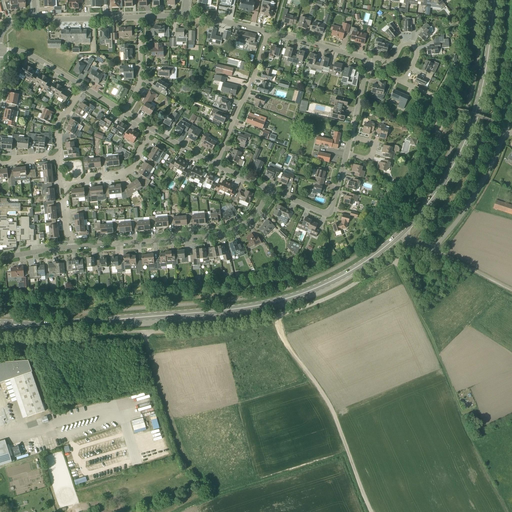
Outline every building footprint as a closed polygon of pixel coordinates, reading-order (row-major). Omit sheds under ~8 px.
[(3,0),(5,5),(7,10),(10,9),(10,10),(18,10),(18,8),(17,8),(17,0),(3,0)] [(49,0),(44,0),(44,8),(53,7),(54,7),(54,11),(62,10),(62,7),(56,7),(57,6),(57,1),(55,0),(49,0)] [(82,3),(82,1),(81,0),(69,0),(70,8),(74,8),(74,9),(78,8),(78,3),(82,3)] [(91,8),(96,8),(95,0),(84,0),(85,6),(91,6),(91,8)] [(244,11),(247,12),(247,10),(253,11),(255,3),(253,3),(253,1),(249,0),(242,0),(243,0),(242,0),(241,0),(239,8),(244,9),(244,11)] [(446,6),(444,3),(442,1),(441,0),(431,0),(430,7),(431,7),(435,7),(437,5),(441,9),(446,6)] [(269,6),(270,3),(262,1),(261,7),(263,7),(261,12),(265,13),(264,16),(272,17),(274,4),(274,3),(274,2),(273,2),(272,1),(271,2),(270,2),(270,3),(269,6)] [(284,23),(289,24),(289,23),(295,24),(297,18),(287,15),(287,11),(284,10),(283,14),(286,15),(284,23)] [(298,27),(306,29),(307,25),(310,26),(312,18),(307,17),(306,19),(301,17),(298,27)] [(409,22),(404,22),(404,32),(411,32),(411,25),(414,25),(414,19),(409,19),(409,22)] [(322,34),(322,32),(324,25),(314,22),(312,30),(319,32),(319,33),(319,32),(321,33),(321,34),(322,34)] [(392,23),(387,26),(381,30),(382,31),(383,32),(384,32),(385,32),(386,32),(392,40),(398,35),(393,29),(396,27),(392,23)] [(423,31),(418,36),(424,41),(431,34),(427,30),(430,27),(426,23),(421,28),(423,31)] [(347,34),(348,32),(350,25),(343,24),(342,29),(336,28),(336,27),(332,25),(331,29),(333,30),(331,35),(338,37),(338,38),(342,39),(344,33),(347,34)] [(158,34),(164,34),(164,35),(165,35),(165,36),(166,36),(166,37),(167,37),(169,37),(169,28),(168,28),(169,28),(165,28),(164,26),(157,26),(154,26),(154,30),(151,30),(151,36),(158,36),(158,34)] [(357,34),(353,32),(354,28),(351,27),(348,36),(351,37),(350,40),(355,41),(357,41),(357,42),(357,43),(364,44),(366,35),(357,32),(357,34)] [(119,28),(119,33),(119,37),(132,36),(131,28),(119,28)] [(214,37),(215,34),(216,29),(210,28),(209,33),(207,41),(220,44),(221,38),(214,37)] [(112,49),(112,36),(108,36),(108,34),(108,30),(106,30),(105,29),(103,29),(102,30),(100,30),(100,36),(100,39),(101,39),(101,40),(104,40),(105,45),(108,45),(108,49),(109,49),(112,49)] [(176,29),(176,37),(176,38),(171,38),(171,47),(176,47),(176,42),(187,43),(187,34),(184,34),(184,29),(176,29)] [(72,39),(72,43),(90,43),(90,39),(86,39),(86,31),(62,31),(62,34),(61,34),(61,35),(62,35),(62,39),(72,39)] [(254,43),(254,42),(256,35),(238,31),(236,38),(250,42),(250,43),(253,43),(252,48),(256,49),(257,43),(254,43)] [(377,50),(381,51),(387,53),(389,45),(381,44),(382,41),(376,39),(375,44),(378,45),(377,50)] [(161,43),(155,44),(155,48),(151,48),(152,56),(156,56),(156,57),(164,57),(163,48),(161,48),(161,43)] [(441,48),(440,49),(440,43),(434,43),(434,47),(427,47),(428,55),(438,54),(442,54),(441,48)] [(132,53),(131,49),(128,49),(128,45),(121,45),(121,53),(123,52),(124,60),(129,60),(129,59),(133,59),(132,53)] [(279,50),(280,49),(276,48),(276,47),(273,46),(272,49),(271,48),(268,57),(273,59),(274,56),(280,58),(282,51),(279,50)] [(293,49),(286,47),(284,57),(288,58),(287,61),(292,63),(294,56),(291,56),(293,49)] [(296,64),(297,64),(298,61),(302,62),(305,52),(298,50),(297,57),(294,56),(292,63),(291,65),(295,66),(296,64)] [(316,69),(318,63),(315,62),(317,56),(311,54),(307,67),(311,68),(310,70),(315,71),(316,69)] [(84,69),(87,71),(94,59),(90,57),(88,62),(85,60),(82,64),(79,62),(78,63),(77,63),(76,65),(76,66),(74,70),(75,71),(76,72),(78,74),(79,73),(80,74),(84,69)] [(316,69),(321,71),(322,71),(322,67),(326,68),(329,59),(323,57),(321,64),(318,63),(316,69)] [(431,78),(432,77),(434,73),(432,72),(435,67),(436,68),(438,63),(434,62),(433,64),(427,61),(422,70),(427,73),(426,76),(431,78)] [(234,67),(217,63),(216,68),(215,73),(232,77),(234,67)] [(334,67),(330,66),(328,73),(335,75),(336,72),(340,73),(342,65),(335,63),(334,67)] [(25,77),(31,68),(28,66),(27,67),(25,65),(23,68),(21,67),(16,74),(19,76),(18,77),(23,80),(25,77)] [(128,79),(131,79),(133,79),(133,69),(127,70),(127,66),(120,67),(120,73),(124,73),(124,77),(128,76),(128,79)] [(174,67),(163,66),(163,70),(164,70),(164,71),(158,71),(158,73),(158,74),(157,75),(158,76),(165,77),(165,79),(169,79),(170,74),(173,74),(174,67)] [(349,76),(353,78),(357,78),(357,77),(358,75),(358,72),(358,73),(355,72),(355,71),(356,71),(355,71),(356,69),(348,67),(348,69),(345,68),(342,77),(341,80),(347,82),(348,78),(349,76)] [(25,77),(32,81),(35,76),(33,75),(35,71),(33,70),(31,68),(25,77)] [(94,82),(98,84),(103,75),(100,73),(99,74),(93,71),(94,69),(91,68),(87,73),(90,75),(88,78),(94,81),(94,82)] [(272,70),(266,68),(265,73),(263,72),(261,78),(271,81),(273,75),(271,75),(272,70)] [(32,81),(40,86),(45,77),(42,75),(42,76),(40,74),(38,77),(35,76),(32,81)] [(429,83),(431,78),(426,76),(425,78),(418,75),(415,82),(424,86),(426,82),(429,83)] [(46,91),(47,90),(48,89),(45,87),(50,80),(48,79),(48,78),(45,77),(40,86),(44,89),(44,90),(46,91)] [(166,92),(165,91),(168,85),(159,80),(156,86),(153,84),(151,88),(160,93),(166,96),(167,94),(166,92)] [(261,86),(259,85),(257,91),(268,94),(270,84),(263,81),(261,86)] [(383,92),(384,92),(385,87),(384,87),(385,82),(379,81),(378,86),(373,85),(371,92),(379,94),(378,98),(382,100),(385,93),(383,92)] [(54,83),(53,86),(50,84),(48,89),(47,90),(49,91),(54,94),(60,86),(57,84),(56,84),(54,83)] [(235,95),(237,87),(224,84),(222,91),(235,95)] [(70,95),(63,91),(64,89),(62,88),(62,87),(60,86),(54,94),(65,102),(70,95)] [(115,95),(122,99),(128,90),(120,86),(115,95)] [(31,90),(28,88),(26,93),(33,97),(34,94),(31,91),(31,90)] [(404,108),(409,97),(394,90),(390,98),(400,102),(398,105),(404,108)] [(9,92),(8,98),(18,100),(19,95),(21,95),(21,92),(15,91),(14,94),(9,92)] [(150,91),(148,94),(146,97),(142,103),(145,105),(142,110),(151,115),(152,113),(153,114),(154,114),(156,111),(155,110),(154,109),(155,108),(149,105),(154,98),(156,99),(158,95),(150,91)] [(299,91),(295,104),(299,105),(303,92),(299,91)] [(226,98),(218,96),(208,93),(207,97),(209,99),(213,101),(215,101),(216,101),(217,103),(220,104),(218,108),(222,109),(224,110),(224,109),(229,111),(231,106),(230,106),(231,103),(224,101),(226,98)] [(266,100),(256,96),(253,102),(256,102),(254,107),(260,109),(262,105),(264,105),(266,100)] [(18,100),(8,98),(6,103),(12,105),(12,107),(18,109),(19,106),(17,105),(18,100)] [(347,106),(348,100),(336,98),(335,104),(334,108),(343,109),(344,106),(347,106)] [(88,114),(90,115),(92,111),(93,111),(95,107),(88,103),(86,106),(82,104),(79,109),(78,108),(88,114)] [(44,109),(42,114),(52,118),(54,113),(48,110),(50,108),(44,105),(42,108),(44,109)] [(5,109),(4,115),(17,117),(19,112),(17,112),(18,109),(12,107),(11,110),(5,109)] [(79,116),(77,119),(82,122),(84,119),(85,119),(88,114),(78,108),(75,113),(79,116)] [(343,109),(334,108),(334,111),(333,111),(332,117),(344,120),(345,114),(343,113),(343,109)] [(211,123),(214,124),(219,126),(220,123),(223,124),(224,124),(224,123),(225,122),(225,121),(226,119),(220,117),(220,115),(221,116),(223,113),(213,109),(210,115),(214,117),(211,123)] [(263,129),(263,128),(266,130),(268,123),(259,120),(260,116),(254,114),(254,115),(249,113),(246,122),(263,129)] [(52,118),(42,114),(40,119),(38,118),(37,121),(43,123),(44,121),(50,123),(52,118)] [(177,114),(173,120),(167,116),(163,123),(170,127),(171,125),(174,127),(177,121),(180,116),(177,114)] [(17,117),(4,115),(3,120),(9,121),(8,125),(14,127),(15,122),(16,123),(17,117)] [(108,129),(109,127),(114,119),(108,115),(104,121),(101,120),(98,125),(103,128),(104,126),(108,129)] [(82,126),(81,125),(80,125),(82,122),(77,119),(75,121),(71,119),(68,124),(69,125),(76,129),(79,131),(82,126)] [(309,129),(310,125),(315,126),(316,121),(306,119),(304,128),(309,129)] [(190,125),(187,123),(181,120),(180,122),(175,130),(182,134),(184,130),(186,131),(190,125)] [(370,129),(373,129),(375,123),(369,122),(368,125),(364,124),(362,133),(369,135),(370,129)] [(121,136),(122,134),(127,126),(120,123),(118,127),(115,125),(111,131),(117,135),(117,134),(121,136)] [(380,131),(380,134),(379,137),(386,139),(388,130),(384,129),(385,126),(379,124),(377,130),(380,131)] [(69,134),(70,139),(76,139),(77,139),(77,136),(80,131),(79,131),(76,129),(69,125),(66,130),(70,133),(69,134)] [(192,126),(188,132),(191,134),(189,138),(195,142),(201,131),(192,126)] [(45,133),(44,135),(41,134),(40,135),(39,148),(44,148),(45,143),(48,143),(48,137),(52,137),(52,133),(53,128),(49,128),(48,134),(45,133)] [(123,138),(133,143),(139,134),(132,130),(131,132),(128,130),(123,138)] [(333,140),(331,148),(337,149),(341,133),(334,132),(333,140)] [(29,141),(32,141),(32,134),(28,133),(27,139),(24,138),(23,149),(28,149),(29,141)] [(110,133),(107,138),(105,141),(110,143),(111,141),(110,140),(113,135),(110,133)] [(216,143),(208,138),(209,135),(205,133),(201,139),(204,141),(201,146),(205,148),(206,146),(212,150),(216,143)] [(251,135),(245,133),(244,136),(239,134),(237,141),(241,143),(240,146),(244,148),(246,144),(245,144),(247,139),(249,140),(251,135)] [(13,142),(15,142),(16,135),(13,134),(12,140),(7,139),(6,150),(12,150),(13,142)] [(33,147),(39,148),(40,135),(32,134),(32,141),(34,141),(33,147)] [(23,149),(24,138),(24,136),(19,135),(16,135),(15,142),(18,142),(17,148),(23,149)] [(333,140),(317,137),(315,144),(331,148),(333,140)] [(66,149),(68,149),(75,148),(74,142),(76,142),(76,139),(70,139),(70,143),(66,143),(66,149)] [(157,149),(155,148),(154,147),(151,152),(162,159),(163,159),(166,154),(164,153),(165,150),(157,145),(158,146),(157,149)] [(389,145),(389,147),(383,146),(383,148),(382,149),(381,149),(381,150),(381,151),(382,152),(388,154),(387,158),(393,159),(394,153),(393,153),(393,152),(395,152),(396,152),(397,151),(398,149),(397,148),(396,147),(395,147),(395,146),(394,146),(393,146),(392,146),(391,146),(389,145)] [(76,148),(75,148),(68,149),(69,155),(70,155),(70,158),(79,157),(79,154),(77,154),(76,148)] [(242,153),(233,150),(232,154),(233,154),(230,160),(238,163),(237,165),(241,167),(243,161),(239,159),(242,153)] [(156,166),(157,163),(158,164),(162,159),(151,152),(148,158),(151,159),(149,162),(156,166)] [(317,160),(329,163),(331,155),(318,152),(317,160)] [(118,157),(112,157),(113,166),(119,166),(119,162),(122,162),(121,154),(118,154),(118,157)] [(104,164),(103,156),(100,156),(100,159),(94,159),(95,168),(101,168),(101,164),(104,164)] [(107,167),(113,166),(112,157),(106,158),(106,156),(103,156),(104,164),(107,163),(107,167)] [(88,157),(83,158),(85,170),(85,168),(89,167),(89,169),(95,168),(94,159),(88,160),(88,157)] [(178,170),(183,162),(183,161),(182,161),(178,159),(175,163),(172,161),(169,167),(172,169),(173,167),(178,170)] [(264,163),(257,160),(256,159),(253,166),(255,166),(253,170),(259,173),(264,163)] [(392,163),(386,161),(385,164),(379,162),(377,169),(386,171),(387,167),(390,168),(392,163)] [(154,169),(155,168),(157,169),(158,167),(156,166),(149,162),(147,164),(144,163),(141,168),(149,173),(152,168),(154,169)] [(181,174),(185,176),(188,171),(185,169),(187,164),(183,162),(178,170),(176,172),(181,175),(181,174)] [(270,163),(268,168),(264,176),(272,179),(273,176),(277,178),(280,170),(274,167),(275,166),(270,163)] [(358,173),(357,176),(363,178),(364,172),(361,171),(362,167),(353,165),(352,171),(358,173)] [(30,178),(29,170),(26,171),(26,167),(19,168),(20,177),(21,181),(21,180),(27,180),(27,178),(30,178)] [(323,183),(325,178),(324,178),(326,170),(317,167),(315,177),(316,177),(315,181),(323,183)] [(20,177),(19,168),(13,169),(14,172),(10,172),(11,180),(15,180),(14,178),(20,177)] [(149,173),(141,168),(138,173),(145,177),(143,181),(148,186),(151,181),(146,178),(149,173)] [(195,178),(199,170),(199,169),(199,170),(194,168),(192,172),(188,171),(185,176),(194,180),(195,178)] [(2,180),(5,179),(8,179),(9,187),(12,187),(11,180),(10,172),(7,173),(7,169),(0,169),(0,183),(1,183),(2,182),(2,181),(2,180)] [(199,170),(195,178),(194,180),(193,182),(198,184),(199,183),(202,184),(205,178),(202,177),(204,172),(199,170)] [(285,170),(283,173),(279,181),(284,183),(283,184),(286,186),(288,182),(292,183),(292,181),(294,176),(294,175),(289,173),(289,172),(285,170)] [(208,173),(206,178),(202,186),(205,187),(206,184),(211,186),(210,188),(214,189),(216,183),(213,182),(215,177),(212,176),(212,175),(210,174),(210,175),(208,174),(208,173)] [(42,184),(42,187),(50,186),(50,183),(53,183),(53,177),(44,178),(44,184),(42,184)] [(132,183),(137,191),(142,188),(144,191),(150,188),(148,186),(143,181),(139,183),(137,180),(132,183)] [(356,180),(355,183),(349,181),(347,188),(356,191),(357,187),(360,188),(362,182),(356,180)] [(219,190),(225,192),(229,183),(226,182),(223,181),(221,186),(218,184),(215,190),(218,192),(219,190)] [(314,198),(315,195),(317,195),(317,194),(320,194),(321,192),(323,193),(325,188),(322,187),(323,183),(315,181),(314,185),(312,194),(309,193),(308,197),(314,198)] [(125,192),(128,198),(133,195),(132,194),(137,191),(132,183),(127,187),(129,190),(125,192)] [(232,185),(229,183),(225,192),(230,195),(229,197),(233,198),(235,192),(232,191),(234,186),(231,185),(232,185)] [(115,194),(115,185),(108,186),(109,189),(106,190),(106,198),(110,197),(109,195),(115,194)] [(121,185),(115,185),(115,194),(122,194),(122,199),(128,198),(125,192),(121,192),(121,185)] [(51,189),(50,186),(42,187),(43,190),(45,190),(46,196),(55,195),(54,189),(51,189)] [(97,196),(96,187),(90,188),(90,191),(87,192),(88,200),(91,199),(91,197),(97,196)] [(96,187),(97,196),(97,200),(107,199),(106,198),(106,190),(103,190),(102,187),(96,187)] [(78,189),(79,198),(85,198),(85,200),(88,200),(87,192),(84,192),(84,189),(78,189)] [(238,204),(240,200),(248,204),(250,200),(251,201),(252,197),(251,197),(253,194),(246,191),(244,193),(239,191),(238,193),(235,192),(233,198),(232,200),(234,201),(234,202),(238,204)] [(351,198),(348,197),(345,196),(343,203),(355,206),(358,196),(352,194),(351,198)] [(55,201),(55,195),(46,196),(46,202),(44,202),(44,205),(52,204),(52,202),(55,201)] [(0,202),(0,207),(20,207),(20,203),(9,203),(7,201),(7,199),(0,199),(0,202)] [(511,205),(496,200),(493,208),(511,214),(511,205)] [(52,204),(44,205),(42,205),(42,208),(44,207),(45,208),(47,208),(48,214),(57,213),(56,207),(53,207),(52,204)] [(286,224),(288,218),(290,219),(293,213),(285,210),(285,209),(278,205),(276,208),(275,208),(274,211),(275,212),(273,215),(278,217),(278,219),(281,220),(280,222),(286,224)] [(20,207),(0,207),(0,212),(0,216),(7,216),(7,214),(9,212),(20,212),(20,207)] [(233,208),(231,209),(225,211),(226,212),(222,214),(225,220),(234,216),(234,215),(238,213),(233,208)] [(74,215),(75,221),(84,220),(84,219),(86,219),(86,214),(85,211),(77,211),(78,214),(74,215)] [(221,220),(221,218),(220,211),(214,211),(214,214),(211,214),(211,223),(218,223),(218,220),(221,220)] [(208,222),(208,220),(207,212),(204,212),(204,215),(198,215),(199,224),(205,224),(205,220),(208,220),(208,222)] [(57,219),(57,213),(48,214),(48,220),(46,220),(46,223),(54,223),(54,220),(57,219)] [(199,224),(198,215),(192,216),(192,213),(189,214),(190,222),(193,221),(193,225),(199,224)] [(187,222),(190,222),(189,214),(186,214),(186,216),(180,217),(181,226),(187,225),(187,222)] [(168,223),(171,223),(171,215),(167,215),(168,218),(162,218),(162,227),(168,227),(168,223)] [(174,215),(171,215),(171,223),(174,223),(174,226),(181,226),(180,217),(174,217),(174,215)] [(339,224),(339,223),(332,225),(333,229),(332,229),(333,232),(334,232),(335,232),(341,231),(341,230),(346,228),(348,223),(350,217),(343,215),(341,221),(342,221),(341,223),(339,224)] [(156,228),(162,227),(162,218),(156,219),(155,216),(152,217),(153,225),(156,224),(156,228)] [(20,241),(25,241),(25,217),(21,217),(21,228),(19,230),(17,230),(17,235),(17,236),(20,236),(20,241)] [(29,217),(25,217),(25,241),(30,241),(30,236),(34,236),(34,230),(31,230),(29,228),(29,217)] [(149,221),(143,222),(144,231),(150,230),(150,225),(153,225),(152,217),(149,217),(149,221)] [(0,226),(17,227),(17,223),(9,223),(7,221),(7,218),(0,218),(0,222),(0,221),(0,226)] [(303,230),(306,232),(311,221),(312,220),(305,218),(303,223),(300,222),(297,228),(303,230)] [(131,223),(125,223),(126,232),(132,232),(131,228),(134,228),(134,220),(131,220),(131,223)] [(138,231),(144,231),(143,222),(137,222),(137,220),(134,220),(134,228),(138,228),(138,231)] [(269,232),(272,230),(274,227),(267,220),(264,224),(259,229),(266,236),(269,232)] [(97,221),(97,223),(98,231),(101,231),(101,234),(107,234),(106,225),(100,225),(100,223),(100,221),(97,221)] [(119,233),(126,232),(125,223),(119,224),(119,221),(115,222),(116,230),(119,229),(119,233)] [(318,224),(311,221),(306,232),(310,234),(316,237),(319,231),(315,230),(318,224)] [(113,230),(116,230),(115,222),(112,222),(112,224),(106,225),(107,234),(113,233),(113,230)] [(54,226),(54,223),(46,223),(46,227),(49,226),(49,232),(58,231),(58,225),(54,226)] [(1,235),(7,235),(7,233),(9,231),(16,231),(16,235),(17,235),(17,230),(17,227),(0,226),(0,231),(1,232),(1,235)] [(88,226),(84,226),(75,227),(76,233),(79,233),(80,236),(78,236),(88,235),(87,232),(89,232),(88,226)] [(278,232),(285,238),(288,236),(281,229),(278,232)] [(58,231),(49,232),(50,238),(52,238),(52,242),(55,242),(55,238),(59,238),(58,231)] [(246,238),(249,244),(247,245),(248,248),(254,245),(255,247),(261,243),(257,235),(254,237),(252,234),(248,236),(248,237),(246,238)] [(17,235),(16,235),(16,240),(9,240),(7,238),(7,235),(1,235),(1,239),(0,238),(0,244),(3,244),(3,245),(2,245),(2,246),(10,246),(10,245),(10,244),(12,244),(12,248),(17,247),(17,240),(17,236),(17,235)] [(286,247),(296,256),(300,246),(293,242),(292,242),(289,241),(286,247)] [(237,255),(237,254),(244,251),(241,244),(237,245),(235,242),(229,244),(231,248),(230,249),(233,256),(237,255)] [(217,247),(219,257),(223,256),(224,260),(226,261),(230,260),(228,251),(225,251),(224,246),(217,247)] [(212,254),(209,254),(209,260),(214,260),(216,260),(218,261),(220,261),(219,257),(217,247),(211,248),(212,254)] [(200,259),(199,249),(193,250),(193,255),(190,256),(191,266),(197,265),(197,259),(200,259)] [(205,249),(199,249),(200,259),(200,263),(203,262),(203,261),(209,260),(209,254),(206,254),(205,249)] [(185,256),(184,250),(177,251),(178,259),(182,259),(183,263),(188,262),(188,255),(185,256)] [(171,252),(165,252),(165,253),(167,265),(172,265),(172,266),(176,266),(175,258),(174,253),(171,253),(171,252)] [(165,253),(159,254),(160,261),(157,261),(158,270),(161,270),(160,269),(161,269),(161,267),(167,266),(167,265),(165,253)] [(158,270),(157,261),(154,261),(154,254),(151,255),(150,254),(149,254),(148,255),(148,265),(149,268),(154,267),(155,269),(157,269),(157,270),(158,270)] [(130,265),(130,255),(123,255),(124,262),(121,263),(122,272),(125,272),(125,270),(131,270),(130,265)] [(140,272),(139,263),(136,263),(136,256),(130,256),(130,255),(130,265),(131,270),(136,269),(137,274),(140,274),(140,272)] [(142,262),(139,263),(140,272),(142,272),(142,270),(143,270),(143,265),(148,265),(148,255),(142,255),(142,262)] [(122,272),(121,263),(121,260),(118,260),(118,257),(116,257),(115,256),(111,256),(112,267),(115,267),(116,270),(117,270),(117,273),(122,272)] [(100,262),(97,262),(97,270),(97,271),(103,271),(103,268),(107,267),(106,257),(102,257),(102,259),(100,259),(100,262)] [(97,260),(94,261),(94,258),(87,258),(87,268),(88,270),(88,271),(97,270),(97,262),(97,260)] [(76,273),(75,259),(72,260),(72,261),(67,262),(68,272),(73,272),(73,274),(76,273)] [(76,273),(79,273),(83,273),(83,271),(84,271),(83,260),(78,260),(78,259),(75,259),(76,273)] [(57,276),(56,262),(52,262),(53,264),(48,264),(49,274),(47,274),(47,278),(49,278),(54,278),(54,277),(57,276)] [(59,262),(56,262),(57,276),(60,276),(60,274),(64,274),(64,263),(59,264),(59,262)] [(40,264),(37,265),(38,279),(41,279),(41,277),(45,276),(45,278),(47,278),(47,274),(45,274),(44,265),(40,265),(40,264)] [(30,279),(38,279),(37,265),(33,265),(33,267),(29,267),(30,279)] [(11,269),(12,277),(24,276),(23,267),(22,267),(22,266),(21,266),(20,266),(20,267),(19,267),(19,268),(11,269)] [(32,372),(28,361),(0,362),(0,382),(5,381),(11,401),(16,399),(22,419),(45,411),(32,372)] [(149,391),(134,395),(140,418),(150,415),(153,429),(158,428),(149,391)] [(133,431),(146,427),(143,417),(131,421),(133,431)] [(161,450),(165,449),(160,432),(152,434),(153,437),(144,440),(145,443),(151,459),(163,455),(161,450)] [(16,460),(28,456),(27,453),(23,455),(20,444),(10,447),(13,456),(15,456),(16,460)] [(0,446),(0,465),(12,462),(6,445),(0,446)] [(121,461),(108,466),(110,472),(123,467),(121,461)]
